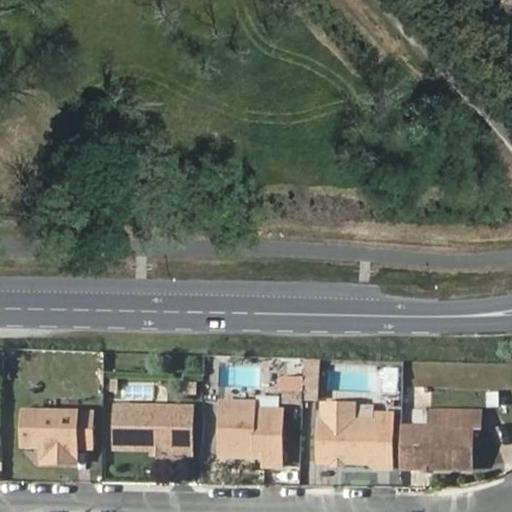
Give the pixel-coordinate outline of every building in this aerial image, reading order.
[(278,394),(317,395),(318,359),(279,358),(278,394)] [(223,395),(221,448),(254,450),(254,442),(266,443),(266,460),(281,460),(282,404),(256,404),(255,396),(223,395)] [(325,417),(324,457),(378,459),(378,464),(394,464),(396,413),(381,413),(381,418),(357,417),(347,417),(348,401),(327,400),(327,417),(325,417)] [(357,401),(348,401),(347,417),(357,417),(357,401)] [(153,443),(159,443),(174,444),(175,449),(190,449),(190,407),(191,402),(115,402),(114,442),(153,443)] [(406,423),(404,463),(477,464),(479,424),(486,424),(487,406),(452,405),(452,424),(437,423),(406,423)] [(438,405),(437,423),(452,424),(452,405),(438,405)] [(90,407),(26,407),(25,441),(42,440),(42,456),(75,457),(75,441),(90,442),(90,407)]
